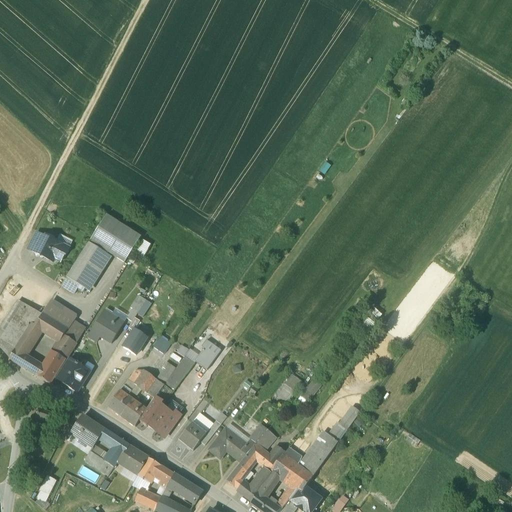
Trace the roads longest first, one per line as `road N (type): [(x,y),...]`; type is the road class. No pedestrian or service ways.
road 1 (residential): [(232,511),(92,411),(31,384)]
road 2 (track): [(37,209),(144,0)]
road 3 (track): [(511,185),(465,283),(423,337)]
road 4 (track): [(511,89),(365,0)]
road 5 (track): [(511,502),(471,474),(431,479),(385,462)]
road 6 (residential): [(10,511),(7,489),(31,384)]
